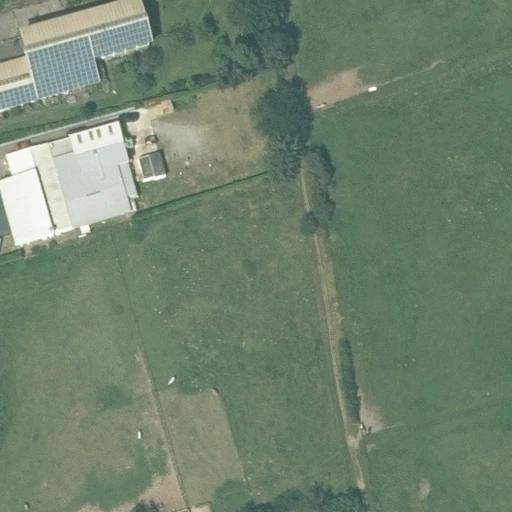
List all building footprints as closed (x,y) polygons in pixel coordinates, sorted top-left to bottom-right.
[(27,65),(0,72),(0,113),(97,86),(91,65),(150,48),(138,7),(20,40),(27,65)] [(69,142),(48,148),(53,167),(74,161),(74,159),(69,142)] [(74,161),(53,167),(59,185),(117,168),(117,169),(128,166),(122,145),(74,159),(74,161)] [(48,148),(31,152),(32,153),(30,154),(36,175),(53,167),(48,148)] [(31,152),(6,159),(13,181),(36,175),(30,154),(32,153),(31,152)] [(128,166),(117,169),(123,190),(126,199),(136,196),(128,166)] [(123,190),(65,208),(59,185),(53,167),(36,175),(49,222),(67,217),(71,231),(129,213),(126,199),(123,190)] [(117,168),(59,185),(65,208),(123,190),(117,169),(117,168)] [(13,181),(0,184),(0,186),(1,186),(17,244),(15,245),(16,246),(49,237),(50,238),(54,237),(53,236),(71,231),(67,217),(49,222),(36,175),(13,181)] [(136,196),(126,199),(129,213),(130,214),(147,209),(142,194),(136,196)]
